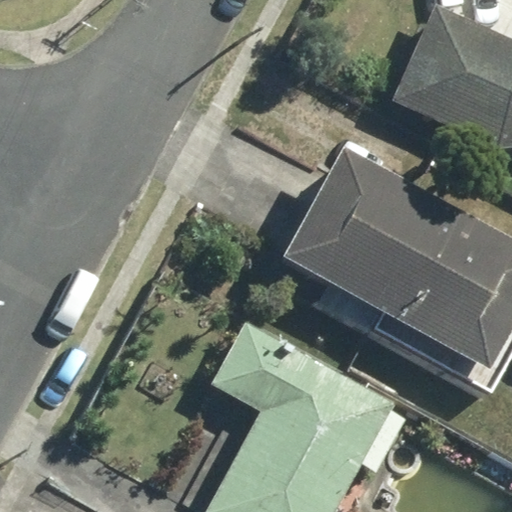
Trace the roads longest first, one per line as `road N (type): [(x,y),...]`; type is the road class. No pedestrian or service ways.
road 1 (residential): [(86,190),(189,0)]
road 2 (residential): [(0,349),(86,190)]
